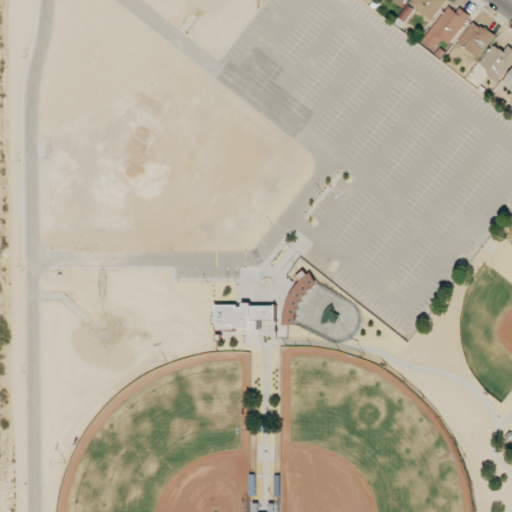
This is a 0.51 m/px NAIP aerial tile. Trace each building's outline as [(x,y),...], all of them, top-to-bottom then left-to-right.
[(413,0),(411,4),(432,20),(446,0),(413,0)] [(449,44),(470,18),(452,3),(422,40),(433,49),(442,38),(449,44)] [(495,36),(475,20),(458,41),(478,57),(495,36)] [(478,64),(498,80),(511,62),(511,47),(508,45),(503,50),(495,44),(478,64)] [(511,69),(501,83),(511,91),(511,69)] [(276,305),(216,304),(216,329),(229,329),(229,328),(251,328),(251,319),(276,319),(276,305)]
